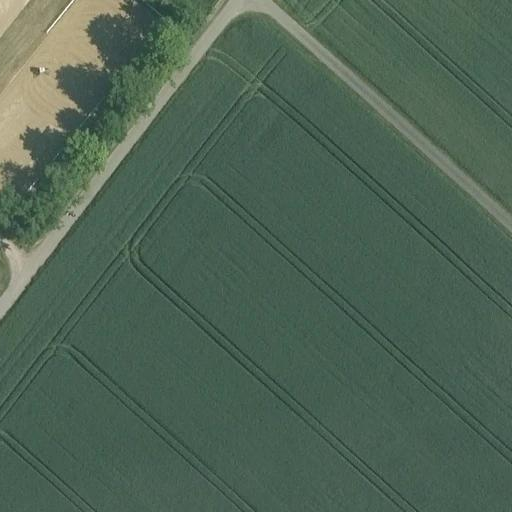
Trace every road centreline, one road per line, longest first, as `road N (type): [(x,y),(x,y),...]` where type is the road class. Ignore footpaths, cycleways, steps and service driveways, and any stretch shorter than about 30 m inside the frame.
road 1 (unclassified): [(0,318),(240,0)]
road 2 (unclassified): [(262,0),(511,227)]
